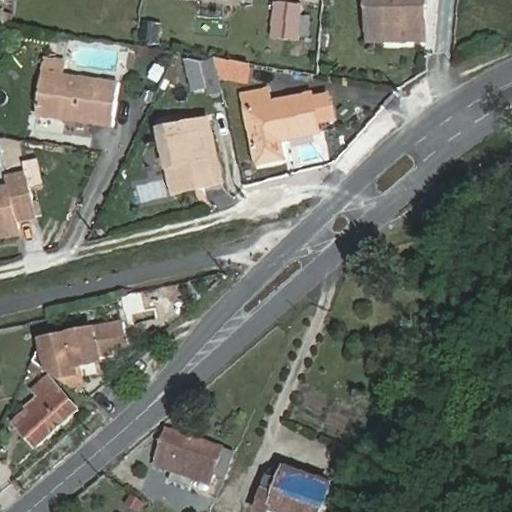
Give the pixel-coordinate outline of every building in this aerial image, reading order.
[(387,5),(389,41),(429,38),(427,0),(369,0),(370,6),(387,5)] [(372,42),(389,41),(387,5),(370,6),(372,42)] [(275,39),(302,41),(304,8),(278,6),(275,39)] [(159,25),(143,23),(141,41),(157,43),(159,25)] [(216,59),(216,58),(202,60),(202,62),(209,89),(210,94),(223,91),(220,77),(218,66),(216,59)] [(187,59),(194,92),(209,89),(202,62),(187,59)] [(220,77),(247,81),(250,64),(216,59),(218,66),(220,77)] [(43,73),(37,114),(114,125),(119,83),(43,73)] [(246,107),(272,102),(269,89),(244,94),(246,107)] [(329,95),(314,99),(313,93),(272,102),(246,107),(258,165),(285,159),(282,142),(321,133),(319,123),(334,119),(329,95)] [(209,121),(163,132),(174,183),(197,178),(199,189),(223,184),(209,121)] [(9,186),(0,188),(0,233),(20,229),(18,221),(38,217),(24,165),(4,168),(9,186)] [(95,364),(117,358),(115,353),(130,350),(123,322),(41,342),(31,362),(58,380),(79,374),(78,368),(95,364)] [(95,364),(78,368),(79,374),(80,377),(98,373),(95,364)] [(26,408),(35,419),(22,431),(37,448),(79,410),(50,377),(34,390),(39,395),(26,408)] [(193,479),(211,485),(215,473),(226,477),(234,451),(168,429),(155,466),(173,472),(193,479)] [(260,511),(271,511),(272,509),(280,511),(322,511),(332,483),(287,467),(282,479),(270,475),(257,511),(260,511)] [(193,479),(173,472),(170,481),(190,488),(193,479)] [(330,511),(343,487),(332,483),(322,511),(330,511)]
